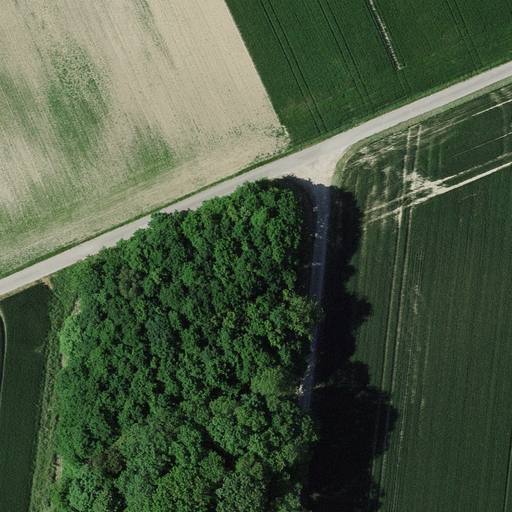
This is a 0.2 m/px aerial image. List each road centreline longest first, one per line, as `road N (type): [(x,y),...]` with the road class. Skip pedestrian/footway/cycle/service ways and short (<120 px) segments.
road 1 (track): [(0,286),(511,70)]
road 2 (track): [(330,145),(290,511)]
